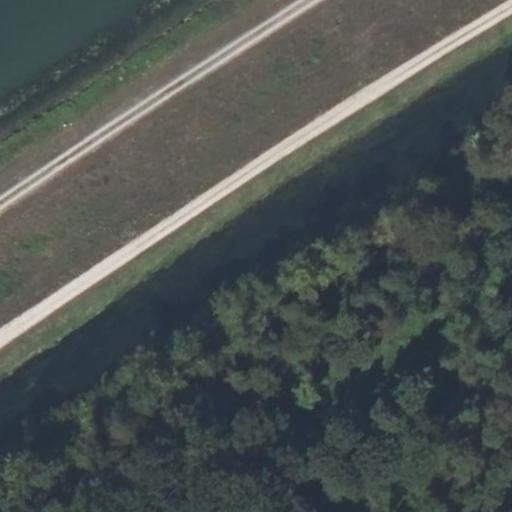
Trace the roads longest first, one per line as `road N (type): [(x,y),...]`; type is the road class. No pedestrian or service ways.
road 1 (track): [(0,332),(511,8)]
road 2 (track): [(511,186),(188,391),(32,511)]
road 3 (track): [(0,207),(313,0)]
